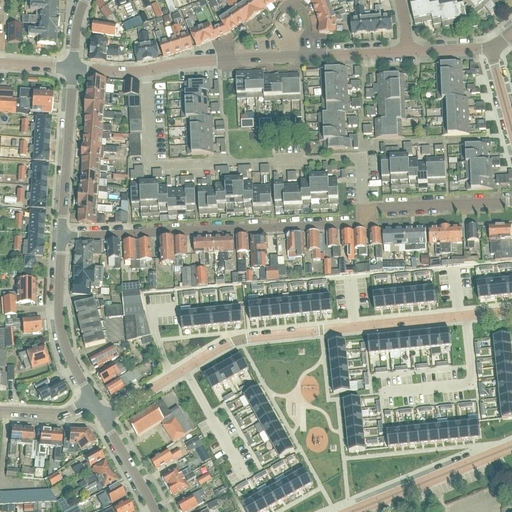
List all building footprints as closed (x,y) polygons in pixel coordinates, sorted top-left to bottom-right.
[(24,10),(24,12),(35,12),(35,19),(50,20),(50,22),(58,23),(58,18),(58,14),(57,13),(57,12),(58,1),(57,1),(56,0),(49,0),(49,1),(42,0),(39,0),(39,1),(31,1),(31,0),(24,0),(24,6),(24,10)] [(114,0),(119,10),(125,8),(129,16),(135,14),(132,4),(129,5),(126,0),(114,0)] [(141,0),(146,10),(151,8),(150,7),(147,0),(141,0)] [(227,0),(229,1),(244,24),(245,23),(245,25),(255,18),(245,4),(240,7),(236,1),(235,0),(227,0)] [(249,0),(250,0),(245,4),(255,18),(264,12),(264,11),(256,0),(249,0)] [(256,0),(264,11),(272,5),(268,0),(256,0)] [(323,0),(312,5),(316,15),(325,12),(331,10),(329,4),(336,2),(340,0),(339,0),(323,0)] [(363,35),(360,0),(357,0),(358,0),(354,1),(355,10),(356,14),(356,21),(351,21),(352,36),(363,35)] [(362,0),(360,0),(363,35),(374,34),(373,19),(364,20),(364,9),(363,4),(362,0)] [(418,0),(413,0),(409,1),(414,24),(415,26),(424,24),(418,0)] [(418,0),(424,24),(425,24),(433,22),(428,1),(428,0),(418,0)] [(433,0),(431,1),(428,1),(433,22),(433,26),(436,26),(442,24),(437,3),(436,0),(433,0)] [(453,0),(452,0),(446,1),(452,27),(457,26),(461,25),(460,21),(466,19),(463,5),(457,6),(455,0),(453,0)] [(464,0),(477,15),(484,9),(476,0),(464,0)] [(488,0),(476,0),(484,9),(491,3),(493,6),(494,6),(488,0)] [(233,12),(225,18),(234,31),(244,24),(229,1),(226,3),(228,6),(233,12)] [(442,2),(437,3),(442,24),(442,29),(447,28),(448,28),(452,27),(446,1),(442,2)] [(156,5),(151,7),(157,20),(162,18),(156,5)] [(100,12),(107,21),(113,17),(106,8),(100,12)] [(376,19),(373,19),(374,34),(385,33),(384,18),(381,18),(380,10),(379,8),(375,8),(376,12),(376,19)] [(325,12),(316,15),(320,26),(320,27),(338,20),(341,19),(342,21),(343,22),(343,23),(343,24),(344,24),(348,23),(346,18),(346,16),(344,12),(340,13),(334,16),(331,10),(325,12)] [(143,26),(149,23),(146,15),(140,18),(143,26)] [(388,18),(384,18),(385,33),(392,33),(392,26),(396,26),(395,15),(388,15),(388,18)] [(35,19),(22,18),(22,24),(37,26),(37,28),(37,33),(56,34),(57,30),(57,29),(58,23),(50,22),(50,20),(35,19)] [(234,31),(225,18),(220,22),(223,27),(219,28),(223,37),(228,35),(234,31)] [(320,27),(319,34),(335,36),(336,24),(336,22),(338,21),(339,23),(342,21),(341,19),(338,20),(320,27)] [(190,33),(197,48),(209,43),(202,29),(194,32),(191,25),(192,25),(190,21),(185,23),(190,33)] [(94,23),(93,35),(116,38),(117,26),(94,23)] [(8,26),(8,44),(19,44),(20,26),(8,26)] [(209,26),(202,29),(209,43),(221,38),(217,29),(212,31),(209,26)] [(182,38),(179,27),(175,29),(183,53),(193,50),(188,36),(182,38)] [(174,40),(169,42),(173,56),(183,53),(175,29),(171,30),(172,34),(174,40)] [(37,33),(22,32),(22,38),(36,39),(36,45),(55,46),(56,34),(37,33)] [(148,34),(144,35),(148,62),(159,61),(156,45),(150,46),(148,34)] [(164,59),(173,56),(169,42),(163,44),(161,38),(161,37),(160,34),(155,35),(158,44),(159,44),(164,59)] [(144,35),(139,36),(140,40),(141,48),(135,49),(138,64),(148,62),(144,35)] [(119,49),(119,50),(108,49),(108,42),(92,41),(91,52),(124,55),(124,54),(127,54),(127,51),(125,51),(125,49),(119,49)] [(107,58),(118,59),(118,58),(124,58),(124,55),(91,52),(90,62),(106,64),(107,58)] [(435,65),(436,75),(461,74),(461,73),(457,73),(457,64),(435,65)] [(320,70),(321,80),(346,79),(346,69),(320,70)] [(263,73),(254,74),(255,100),(264,99),(264,103),(263,73)] [(264,73),(263,73),(264,103),(273,103),(272,77),(264,78),(264,73)] [(236,74),(237,100),(246,100),(245,74),(236,74)] [(254,74),(245,74),(246,100),(255,100),(254,74)] [(436,75),(436,84),(462,83),(461,74),(436,75)] [(290,76),(281,77),(282,103),(291,102),(290,76)] [(300,76),(290,76),(291,102),(301,102),(300,76)] [(377,77),(377,86),(382,86),(403,85),(403,76),(381,77),(377,77)] [(281,77),(272,77),(273,103),(282,103),(281,77)] [(321,80),(321,89),(347,87),(346,79),(321,80)] [(89,82),(88,95),(105,96),(106,88),(110,88),(110,82),(106,82),(106,81),(95,81),(95,82),(89,82)] [(125,97),(129,98),(139,98),(140,84),(126,83),(125,97)] [(436,84),(436,93),(462,92),(462,83),(436,84)] [(181,94),(206,93),(206,84),(184,84),(185,93),(181,94)] [(377,86),(378,95),(404,94),(403,85),(382,86),(377,86)] [(321,89),(321,98),(347,96),(347,87),(321,89)] [(0,89),(0,99),(13,101),(13,90),(0,89)] [(19,96),(18,101),(18,102),(51,104),(52,93),(32,91),(32,97),(19,96)] [(436,93),(437,102),(467,100),(462,100),(462,92),(436,93)] [(181,94),(181,103),(206,102),(206,93),(181,94)] [(378,95),(378,104),(404,103),(404,94),(378,95)] [(118,102),(119,97),(105,96),(88,95),(86,95),(85,107),(104,108),(104,107),(113,108),(113,102),(118,102)] [(321,98),(322,106),(347,105),(347,96),(321,98)] [(26,111),(31,111),(31,113),(50,114),(51,104),(18,102),(18,101),(16,101),(13,101),(0,99),(0,114),(11,115),(15,115),(21,116),(27,117),(27,113),(26,113),(26,111)] [(441,102),(441,110),(467,109),(467,100),(437,102),(441,102)] [(181,103),(181,112),(207,111),(206,102),(181,103)] [(378,104),(378,113),(404,112),(404,103),(378,104)] [(322,106),(322,115),(344,114),(343,106),(347,106),(347,105),(322,106)] [(122,122),(123,116),(104,114),(104,108),(85,107),(84,119),(86,119),(103,120),(103,121),(122,122)] [(441,110),(442,119),(467,118),(467,109),(441,110)] [(181,112),(182,121),(211,120),(211,119),(207,119),(207,111),(181,112)] [(378,113),(379,121),(379,122),(405,121),(404,112),(378,113)] [(318,115),(318,124),(344,123),(344,114),(322,115),(318,115)] [(31,125),(30,129),(49,130),(50,119),(35,118),(34,126),(31,125)] [(442,119),(442,128),(468,127),(467,118),(442,119)] [(103,121),(103,120),(86,119),(85,132),(110,134),(110,128),(103,127),(103,121)] [(494,119),(486,120),(487,129),(495,128),(494,119)] [(186,121),(186,130),(212,129),(211,120),(182,121),(186,121)] [(375,122),(375,131),(401,130),(400,121),(405,121),(379,122),(379,121),(375,122)] [(318,124),(319,133),(345,132),(344,123),(318,124)] [(443,138),(448,137),(468,136),(468,127),(442,128),(443,138)] [(34,132),(33,140),(49,141),(49,130),(30,129),(30,132),(34,132)] [(186,130),(187,139),(212,137),(212,129),(186,130)] [(401,139),(401,130),(375,131),(375,140),(401,139)] [(319,143),(323,143),(323,142),(345,141),(345,132),(319,133),(319,143)] [(83,147),(82,148),(102,149),(102,148),(102,141),(109,142),(110,136),(85,134),(84,147),(83,147)] [(187,139),(187,147),(212,146),(212,137),(187,139)] [(29,148),(29,151),(48,152),(49,141),(33,140),(33,148),(29,148)] [(350,151),(350,142),(353,141),(353,150),(358,150),(358,141),(349,141),(345,141),(323,142),(323,143),(324,151),(345,150),(345,151),(350,151)] [(457,165),(457,173),(457,184),(466,184),(466,193),(492,191),(492,182),(487,182),(487,178),(486,146),(490,146),(490,141),(481,142),(481,146),(460,147),(461,165),(457,165)] [(213,156),(212,146),(187,147),(187,157),(213,156)] [(111,148),(111,149),(102,148),(102,149),(82,148),(82,160),(83,160),(83,161),(101,162),(101,161),(103,161),(104,154),(110,155),(118,155),(118,149),(111,148)] [(29,151),(28,154),(33,154),(32,162),(47,163),(48,152),(29,151)] [(380,163),(381,184),(390,184),(391,192),(409,191),(409,188),(417,187),(418,191),(427,191),(427,187),(445,186),(444,160),(425,161),(425,165),(417,165),(416,161),(380,163)] [(108,169),(101,169),(101,162),(83,161),(82,173),(108,175),(108,174),(113,174),(113,169),(108,169)] [(27,173),(28,173),(28,177),(46,178),(47,166),(32,165),(28,165),(27,173)] [(247,180),(247,172),(242,172),(242,168),(238,168),(238,177),(242,177),(243,181),(247,180)] [(79,188),(100,190),(100,189),(100,182),(107,182),(108,177),(82,175),(81,188),(79,188)] [(31,180),(30,188),(46,188),(46,178),(28,177),(27,180),(31,180)] [(166,179),(167,188),(169,218),(178,217),(177,192),(168,192),(168,188),(171,188),(171,179),(166,179)] [(311,211),(329,210),(328,180),(310,181),(311,207),(311,211)] [(337,180),(328,180),(329,210),(330,210),(330,206),(338,206),(337,180)] [(303,207),(311,207),(310,181),(301,182),(302,212),(303,211),(303,207)] [(281,208),(284,208),(283,187),(283,183),(283,182),(278,182),(274,183),(274,187),(275,209),(281,208)] [(301,186),(292,187),(293,212),(302,212),(301,182),(300,182),(301,186)] [(252,184),(243,185),(244,214),(245,214),(245,210),(253,210),(253,214),(252,184)] [(252,184),(253,214),(262,214),(261,188),(252,188),(252,184)] [(243,185),(225,186),(227,215),(244,214),(243,185)] [(216,190),(207,190),(209,216),(218,216),(216,186),(216,190)] [(225,186),(216,186),(218,216),(218,211),(226,211),(226,215),(227,215),(225,186)] [(270,187),(261,188),(262,214),(272,213),(270,187)] [(292,187),(283,187),(284,208),(284,212),(293,212),(292,187)] [(26,195),(26,199),(45,200),(46,188),(30,188),(30,195),(26,195)] [(79,188),(78,200),(99,202),(99,195),(108,195),(109,190),(100,189),(100,190),(79,188)] [(158,188),(149,189),(151,218),(160,218),(160,214),(158,188)] [(167,188),(158,188),(160,214),(168,213),(168,218),(169,218),(167,188)] [(142,219),(140,189),(131,190),(132,211),(141,211),(142,219)] [(149,189),(140,189),(142,219),(151,218),(149,189)] [(207,194),(198,195),(199,217),(209,216),(207,190),(207,194)] [(186,191),(177,192),(178,217),(187,217),(186,191)] [(194,191),(186,191),(187,217),(187,213),(195,212),(194,191)] [(44,211),(45,200),(26,199),(26,202),(29,202),(29,210),(44,211)] [(107,208),(107,209),(98,208),(99,202),(78,200),(78,212),(79,212),(98,214),(107,215),(107,214),(112,215),(112,209),(107,208)] [(25,220),(25,224),(43,225),(44,213),(29,212),(28,221),(25,220)] [(103,226),(105,226),(105,217),(97,217),(98,214),(79,212),(78,225),(96,227),(96,226),(103,226)] [(115,216),(115,225),(128,225),(128,216),(115,216)] [(23,235),(27,235),(43,236),(43,225),(25,224),(24,227),(28,227),(28,233),(23,232),(23,235)] [(509,226),(499,227),(501,261),(511,260),(511,251),(505,252),(505,241),(510,241),(509,226)] [(474,250),(474,243),(478,243),(477,227),(466,228),(467,243),(468,251),(474,250)] [(489,227),(490,253),(490,256),(494,256),(495,262),(501,261),(499,227),(489,227)] [(439,229),(439,230),(440,256),(451,255),(451,251),(450,229),(439,229)] [(460,229),(450,229),(451,251),(451,255),(456,255),(455,245),(461,245),(460,229)] [(399,253),(399,247),(404,246),(405,246),(404,230),(393,231),(394,253),(396,253),(396,256),(399,256),(399,253)] [(411,253),(415,253),(414,230),(404,230),(405,246),(404,246),(405,253),(411,253)] [(425,245),(425,230),(414,230),(415,253),(426,252),(425,245)] [(429,246),(435,246),(436,257),(440,256),(439,230),(429,230),(429,246)] [(389,254),(394,253),(393,231),(383,231),(383,247),(389,247),(389,254)] [(354,233),(355,250),(359,250),(359,257),(366,257),(365,232),(354,233)] [(382,272),(382,264),(382,260),(381,260),(380,232),(370,232),(370,247),(375,247),(376,260),(377,265),(376,265),(377,273),(382,272)] [(327,234),(328,249),(332,249),(332,251),(333,259),(339,259),(338,233),(327,234)] [(348,248),(348,256),(347,256),(348,262),(354,261),(354,256),(353,233),(342,233),(342,248),(348,248)] [(324,255),(319,255),(319,234),(307,235),(308,252),(312,252),(312,262),(320,262),(320,261),(324,260),(324,255)] [(23,242),(23,246),(42,247),(43,236),(27,235),(27,243),(23,242)] [(287,238),(288,259),(304,258),(303,235),(290,235),(287,238)] [(265,237),(251,237),(252,270),(264,270),(264,252),(267,252),(267,239),(265,237)] [(232,238),(223,239),(224,263),(225,263),(225,273),(232,273),(232,262),(228,263),(228,254),(233,254),(232,238)] [(237,268),(238,268),(238,273),(245,273),(245,261),(242,261),(242,255),(248,254),(248,238),(236,238),(237,268)] [(200,268),(205,268),(205,264),(204,239),(195,240),(195,255),(200,255),(200,268)] [(209,255),(214,255),(214,239),(204,239),(205,264),(205,268),(209,267),(209,255)] [(224,270),(224,263),(223,239),(214,239),(214,255),(219,254),(219,263),(218,263),(219,270),(224,270)] [(187,240),(173,241),(174,269),(183,269),(182,258),(187,257),(187,240)] [(173,269),(174,269),(173,241),(161,241),(162,266),(172,265),(173,269)] [(131,271),(141,271),(139,242),(124,243),(125,263),(131,263),(131,271)] [(151,242),(139,242),(141,271),(145,271),(145,262),(151,262),(151,242)] [(120,243),(108,244),(108,261),(114,261),(115,271),(121,271),(120,243)] [(76,255),(92,256),(92,257),(101,257),(102,244),(81,245),(80,244),(77,247),(78,247),(77,255),(76,255)] [(41,258),(42,247),(23,246),(23,249),(27,249),(26,257),(41,258)] [(469,254),(463,254),(464,264),(478,263),(478,258),(470,259),(469,254)] [(75,267),(77,267),(85,268),(85,269),(101,269),(96,269),(96,267),(93,267),(93,263),(92,263),(92,257),(92,256),(76,255),(75,267)] [(266,269),(267,282),(278,281),(278,269),(278,258),(270,258),(270,269),(266,269)] [(23,270),(33,271),(34,261),(24,260),(23,270)] [(355,274),(356,275),(370,274),(369,265),(364,266),(360,266),(355,267),(355,274)] [(77,267),(75,284),(84,285),(84,284),(94,284),(95,282),(100,282),(100,284),(102,285),(103,270),(101,269),(85,269),(85,268),(77,267)] [(278,277),(290,277),(290,267),(278,267),(278,277)] [(191,268),(191,270),(192,289),(207,288),(206,271),(196,271),(196,268),(191,268)] [(302,269),(295,270),(295,279),(303,279),(302,269)] [(192,289),(191,270),(181,270),(182,290),(192,289)] [(68,274),(60,274),(61,303),(69,302),(68,274)] [(0,313),(0,318),(4,317),(15,317),(14,305),(34,305),(34,281),(16,281),(16,294),(2,294),(2,299),(0,299),(0,313)] [(507,281),(497,283),(499,299),(509,298),(507,281)] [(75,284),(74,284),(73,296),(90,297),(90,289),(99,290),(100,284),(100,282),(95,282),(94,284),(84,284),(84,285),(75,284)] [(131,283),(131,294),(140,294),(141,293),(140,282),(131,283)] [(497,283),(487,284),(488,300),(499,299),(497,283)] [(487,284),(476,285),(478,301),(488,300),(487,284)] [(434,289),(424,290),(426,307),(436,305),(434,289)] [(172,297),(171,290),(163,291),(164,299),(172,297)] [(424,290),(414,291),(415,308),(426,307),(424,290)] [(414,291),(403,292),(405,309),(415,308),(414,291)] [(403,292),(393,293),(395,310),(405,309),(403,292)] [(393,293),(383,294),(384,311),(395,310),(393,293)] [(144,313),(140,294),(131,294),(122,295),(126,343),(151,337),(145,313),(144,313)] [(383,294),(372,295),(374,312),(384,311),(383,294)] [(330,298),(320,299),(322,315),(332,314),(330,298)] [(320,299),(310,300),(311,316),(322,315),(320,299)] [(310,300),(300,301),(301,317),(311,316),(310,300)] [(75,307),(78,317),(98,312),(95,301),(75,307)] [(300,301),(289,302),(291,318),(301,317),(300,301)] [(289,302),(279,303),(281,319),(291,318),(289,302)] [(279,303),(269,304),(270,320),(281,319),(279,303)] [(269,304),(258,305),(260,322),(270,320),(269,304)] [(258,305),(248,306),(250,323),(260,322),(258,305)] [(122,307),(105,309),(106,320),(123,318),(122,307)] [(241,309),(231,310),(232,326),(242,325),(241,309)] [(231,310),(221,311),(222,327),(232,326),(231,310)] [(221,311),(210,312),(212,329),(222,327),(221,311)] [(78,317),(81,328),(101,322),(98,312),(78,317)] [(210,312),(200,313),(202,330),(212,329),(210,312)] [(200,313),(190,314),(192,331),(202,330),(200,313)] [(190,314),(180,315),(180,316),(182,332),(192,331),(190,314)] [(166,315),(160,316),(163,330),(169,329),(166,315)] [(15,321),(15,317),(4,317),(5,330),(22,328),(23,334),(40,333),(39,331),(41,329),(41,326),(39,325),(38,319),(15,321)] [(81,328),(83,338),(104,333),(101,322),(81,328)] [(449,332),(439,333),(440,351),(451,349),(449,332)] [(106,344),(104,333),(83,338),(86,349),(106,344)] [(439,333),(428,334),(430,352),(440,351),(439,333)] [(428,334),(418,335),(420,353),(430,352),(428,334)] [(418,335),(408,336),(410,354),(420,353),(418,335)] [(408,336),(398,337),(400,355),(410,354),(408,336)] [(153,344),(151,337),(128,342),(130,349),(153,344)] [(398,337),(388,338),(390,356),(400,355),(398,337)] [(510,337),(492,338),(493,349),(511,347),(510,337)] [(388,338),(378,339),(379,357),(390,356),(388,338)] [(378,339),(367,340),(369,358),(379,357),(378,339)] [(346,342),(328,344),(329,355),(347,353),(346,342)] [(511,347),(493,349),(494,359),(511,357),(511,347)] [(25,352),(25,354),(17,356),(20,364),(23,363),(25,370),(30,369),(47,364),(47,362),(48,360),(47,357),(45,357),(42,348),(35,350),(35,349),(25,352)] [(114,348),(90,360),(95,370),(109,362),(107,358),(116,353),(114,348)] [(347,353),(329,355),(330,365),(348,363),(347,353)] [(240,356),(230,361),(239,377),(248,372),(240,356)] [(511,360),(511,357),(494,359),(495,369),(511,367),(511,360)] [(97,374),(104,385),(114,379),(115,380),(121,377),(115,367),(123,362),(122,359),(97,374)] [(230,361),(221,366),(230,382),(239,377),(230,361)] [(348,363),(330,365),(331,375),(349,373),(348,363)] [(221,366),(212,371),(221,387),(230,382),(221,366)] [(511,367),(495,369),(496,380),(511,377),(511,367)] [(106,388),(111,397),(140,379),(135,370),(106,388)] [(212,371),(203,377),(212,392),(221,387),(212,371)] [(349,373),(331,375),(332,385),(350,383),(349,373)] [(511,377),(496,380),(497,390),(511,388),(511,377)] [(45,379),(37,384),(40,388),(48,384),(45,379)] [(46,392),(44,389),(37,393),(38,396),(38,400),(41,400),(42,402),(45,400),(51,401),(66,393),(60,383),(46,392)] [(350,383),(332,385),(333,396),(351,394),(350,383)] [(299,385),(299,393),(320,391),(319,384),(299,385)] [(511,388),(497,390),(498,400),(511,398),(511,388)] [(258,389),(244,397),(249,407),(264,398),(258,389)] [(264,398),(249,407),(254,415),(269,407),(264,398)] [(511,398),(498,400),(499,410),(511,408),(511,398)] [(361,400),(343,402),(344,412),(362,411),(361,400)] [(156,407),(155,407),(153,404),(148,407),(150,411),(129,424),(137,438),(162,423),(164,427),(163,427),(173,443),(192,432),(178,409),(169,414),(163,404),(156,408),(156,407)] [(269,407),(254,415),(259,424),(274,416),(269,407)] [(511,408),(499,410),(500,421),(511,419),(511,408)] [(362,411),(344,412),(345,423),(363,421),(362,411)] [(274,416),(259,424),(264,433),(279,425),(274,416)] [(363,421),(345,423),(346,433),(364,431),(363,421)] [(479,422),(468,423),(470,441),(480,440),(479,422)] [(468,423),(458,424),(460,442),(470,441),(468,423)] [(458,424),(448,425),(449,443),(460,442),(458,424)] [(279,425),(264,433),(269,442),(284,434),(279,425)] [(448,425),(437,426),(439,444),(449,443),(448,425)] [(437,426),(427,427),(429,445),(439,444),(437,426)] [(427,427),(417,429),(419,446),(429,445),(427,427)] [(15,446),(20,446),(22,429),(12,428),(9,457),(14,458),(15,446)] [(22,429),(20,446),(25,447),(24,459),(30,459),(32,430),(22,429)] [(417,429),(407,430),(409,447),(419,446),(417,429)] [(407,430),(397,431),(399,449),(409,447),(407,430)] [(44,448),(49,449),(51,431),(41,431),(39,455),(44,456),(44,448)] [(62,432),(51,431),(49,449),(54,449),(53,463),(61,464),(62,457),(60,457),(62,432)] [(364,431),(346,433),(347,443),(365,441),(364,431)] [(397,431),(386,432),(388,450),(399,449),(397,431)] [(69,432),(69,441),(63,441),(62,451),(75,452),(75,448),(74,448),(76,447),(75,445),(90,437),(88,433),(69,432)] [(284,434),(269,442),(274,451),(289,443),(284,434)] [(62,456),(68,456),(73,456),(94,445),(90,437),(75,445),(76,447),(74,448),(75,448),(75,452),(62,451),(62,456)] [(198,438),(191,442),(195,451),(202,447),(198,438)] [(365,441),(347,443),(349,454),(366,452),(365,441)] [(185,445),(189,454),(195,451),(191,442),(185,445)] [(289,443),(274,451),(279,460),(294,452),(289,443)] [(195,451),(203,464),(210,460),(202,447),(195,451)] [(76,477),(89,469),(103,461),(97,451),(83,459),(86,464),(81,467),(80,466),(72,471),(76,477)] [(167,452),(151,462),(157,471),(182,456),(180,452),(171,457),(167,452)] [(35,458),(34,469),(43,470),(44,459),(35,458)] [(77,486),(79,490),(111,473),(105,463),(91,471),(94,476),(83,482),(84,482),(77,486)] [(186,472),(186,471),(181,474),(177,469),(162,478),(168,488),(188,476),(192,474),(189,470),(186,472)] [(221,469),(209,475),(211,481),(223,475),(221,469)] [(12,479),(18,479),(18,474),(19,471),(6,470),(6,478),(12,479)] [(32,481),(33,476),(33,470),(28,470),(28,475),(18,474),(18,479),(32,481)] [(304,471),(295,477),(303,491),(313,486),(304,471)] [(57,473),(45,480),(50,488),(61,481),(57,473)] [(81,496),(89,491),(99,485),(102,490),(116,482),(111,473),(79,490),(80,491),(79,491),(81,496)] [(173,497),(189,489),(186,484),(196,479),(193,473),(188,476),(168,488),(173,497)] [(208,475),(197,481),(200,487),(211,481),(208,475)] [(295,477),(286,482),(294,496),(303,491),(295,477)] [(286,482),(277,487),(286,501),(294,496),(286,482)] [(118,487),(96,499),(99,504),(107,499),(110,505),(124,497),(118,487)] [(277,487),(268,492),(277,506),(286,501),(277,487)] [(50,491),(44,491),(45,504),(51,504),(56,504),(50,491)] [(180,511),(188,511),(198,507),(204,504),(201,499),(202,498),(199,492),(177,505),(180,511)] [(268,492),(260,497),(268,511),(277,506),(268,492)] [(260,497),(251,502),(256,511),(266,511),(268,511),(260,497)] [(117,506),(105,511),(131,511),(127,502),(118,507),(117,506)] [(215,502),(207,506),(210,511),(218,507),(215,502)] [(256,511),(251,502),(242,507),(244,511),(256,511)]
